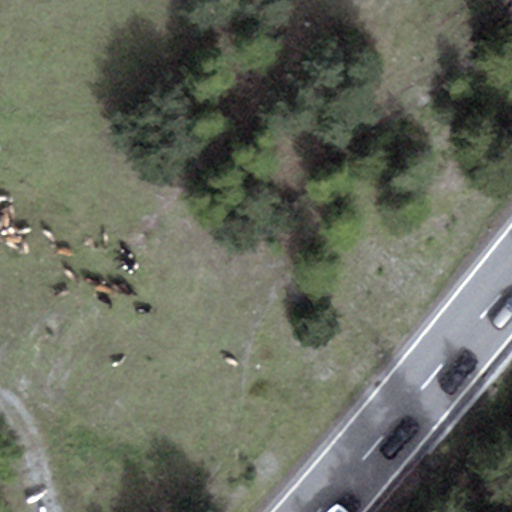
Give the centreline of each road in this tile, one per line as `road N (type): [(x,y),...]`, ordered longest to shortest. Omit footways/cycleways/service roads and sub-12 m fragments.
road 1 (primary): [(320,511),(511,282)]
road 2 (track): [(43,511),(30,443),(0,399)]
